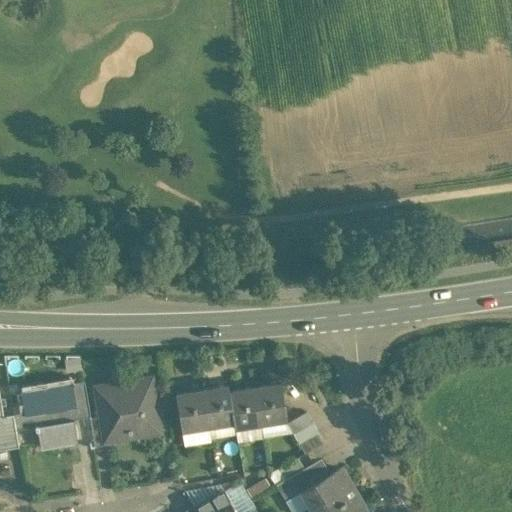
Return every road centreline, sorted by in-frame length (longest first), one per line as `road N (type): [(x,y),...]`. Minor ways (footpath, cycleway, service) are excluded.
road 1 (tertiary): [(0,332),(166,329),(357,308)]
road 2 (residential): [(416,511),(371,425),(357,308)]
road 3 (tertiary): [(357,308),(511,288)]
